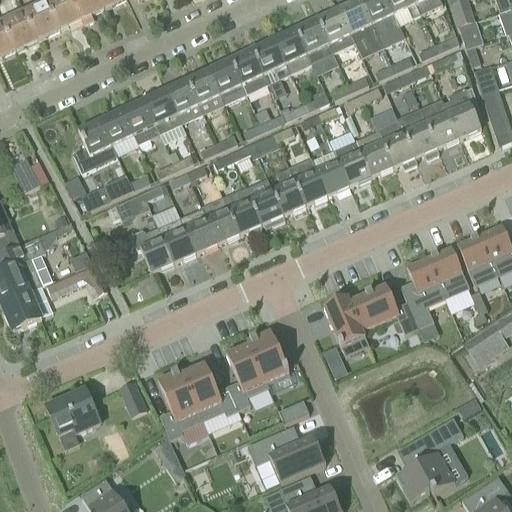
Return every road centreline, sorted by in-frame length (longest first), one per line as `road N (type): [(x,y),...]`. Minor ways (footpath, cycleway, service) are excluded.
road 1 (residential): [(278,0),(0,123)]
road 2 (residential): [(0,398),(270,283)]
road 3 (residential): [(270,283),(511,178)]
road 4 (residential): [(369,511),(270,283)]
